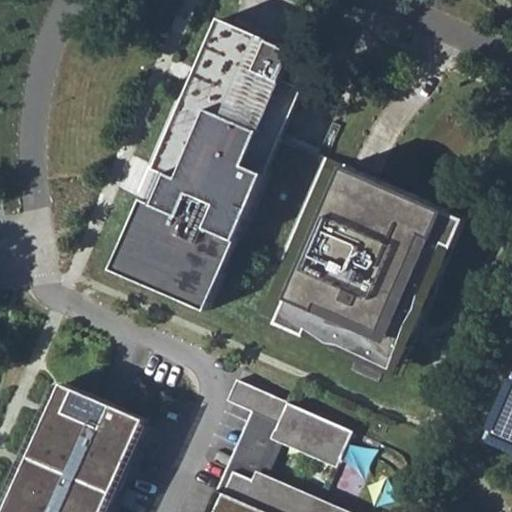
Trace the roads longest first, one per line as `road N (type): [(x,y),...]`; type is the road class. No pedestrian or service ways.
road 1 (residential): [(71,0),(34,110),(34,247),(0,250)]
road 2 (residential): [(511,60),(375,0)]
